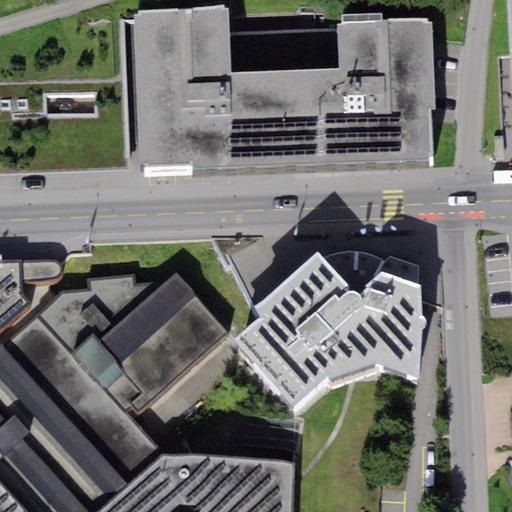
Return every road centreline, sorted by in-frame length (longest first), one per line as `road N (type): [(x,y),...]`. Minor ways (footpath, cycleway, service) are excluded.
road 1 (secondary): [(458,201),(0,219)]
road 2 (residential): [(458,201),(470,511)]
road 3 (residential): [(458,201),(484,0)]
